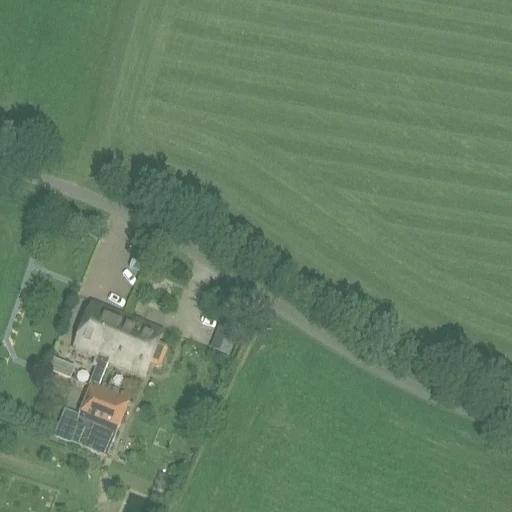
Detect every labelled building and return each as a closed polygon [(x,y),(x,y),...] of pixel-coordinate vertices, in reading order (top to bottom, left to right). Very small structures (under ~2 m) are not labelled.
[(83,256),(76,274),(87,279),(95,261),(83,256)] [(37,274),(41,262),(28,257),(24,269),(37,274)] [(103,279),(100,289),(116,294),(119,285),(103,279)] [(108,363),(126,318),(91,304),(73,348),(96,358),(92,368),(95,369),(88,387),(90,388),(91,386),(97,389),(108,363)] [(162,333),(126,318),(108,363),(144,377),(149,365),(157,369),(161,367),(167,352),(166,348),(157,345),(162,333)] [(222,321),(216,336),(231,342),(237,327),(222,321)] [(115,435),(122,416),(128,402),(97,389),(91,386),(90,388),(78,419),(87,423),(115,435)] [(105,458),(115,435),(87,423),(78,447),(105,458)]
